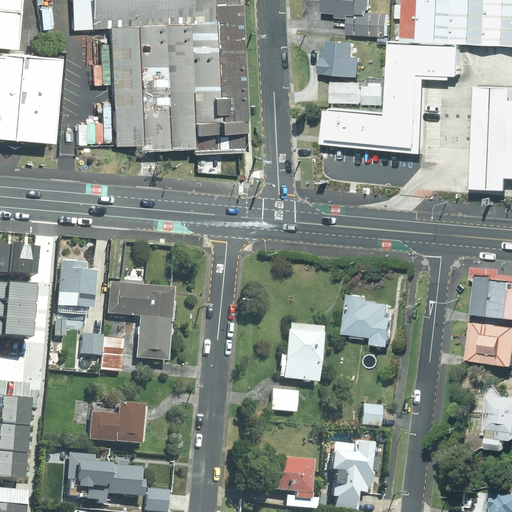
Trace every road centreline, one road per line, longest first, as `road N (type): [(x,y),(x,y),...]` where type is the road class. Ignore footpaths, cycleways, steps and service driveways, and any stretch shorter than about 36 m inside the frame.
road 1 (residential): [(230,218),(203,511)]
road 2 (residential): [(443,235),(410,511)]
road 3 (primary): [(0,197),(230,218)]
road 4 (residential): [(271,0),(281,221)]
road 5 (primary): [(281,221),(443,235)]
